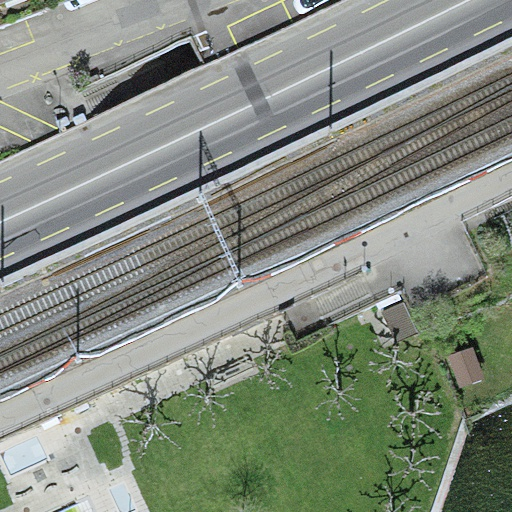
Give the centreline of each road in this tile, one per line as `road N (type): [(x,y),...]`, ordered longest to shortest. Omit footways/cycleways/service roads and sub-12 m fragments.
road 1 (residential): [(511,182),(0,422)]
road 2 (primary): [(460,0),(0,221)]
road 3 (residential): [(205,0),(0,81)]
